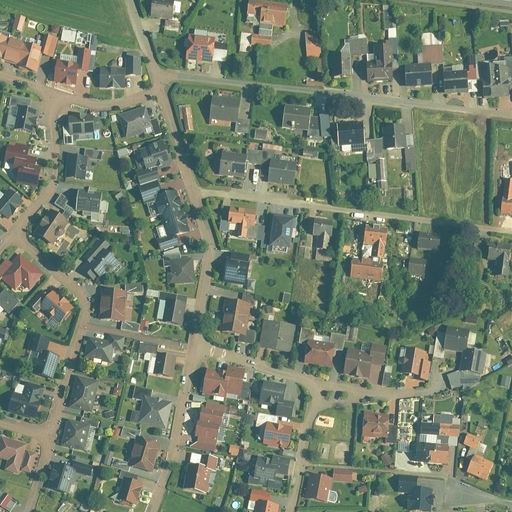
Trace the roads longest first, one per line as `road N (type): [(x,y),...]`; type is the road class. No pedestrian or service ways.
road 1 (residential): [(154,74),(511,115)]
road 2 (residential): [(190,190),(511,230)]
road 3 (residential): [(14,232),(78,290),(84,310),(51,437)]
road 4 (residential): [(197,349),(152,511)]
road 5 (residential): [(190,190),(208,249),(197,349)]
road 6 (residential): [(14,232),(54,171),(53,93)]
road 7 (residential): [(319,382),(291,511)]
road 8 (residential): [(197,349),(319,382)]
